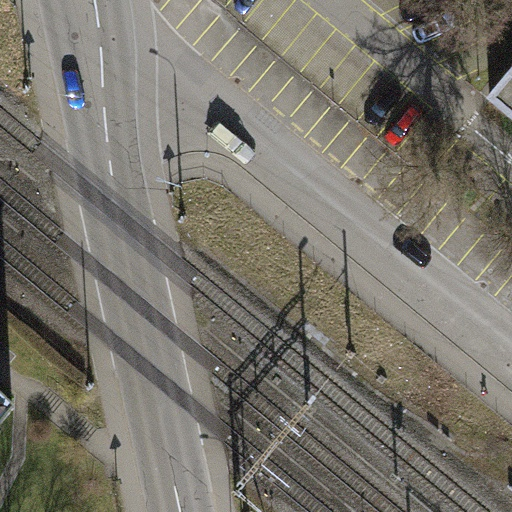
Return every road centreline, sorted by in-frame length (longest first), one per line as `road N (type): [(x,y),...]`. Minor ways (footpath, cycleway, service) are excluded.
road 1 (residential): [(89,26),(246,134),(511,354)]
road 2 (secondary): [(89,26),(181,511)]
